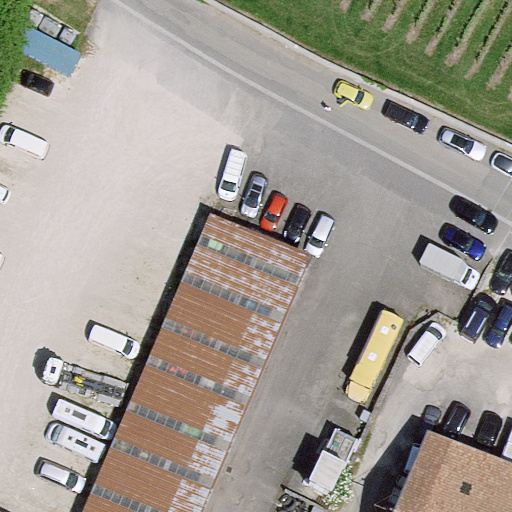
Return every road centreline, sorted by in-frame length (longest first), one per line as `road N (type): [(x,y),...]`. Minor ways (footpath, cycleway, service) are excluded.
road 1 (unknown): [(0,433),(123,147),(160,87),(229,42)]
road 2 (unclassified): [(511,195),(151,0)]
